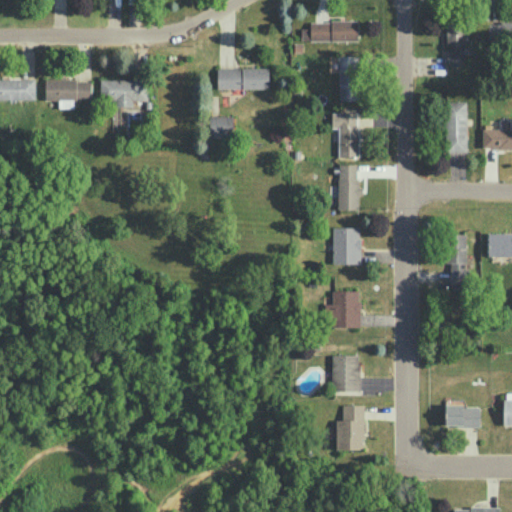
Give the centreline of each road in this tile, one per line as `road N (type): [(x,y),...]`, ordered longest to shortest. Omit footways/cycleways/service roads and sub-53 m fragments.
road 1 (residential): [(411,458),(403,438),(400,0)]
road 2 (residential): [(0,35),(171,30),(232,0)]
